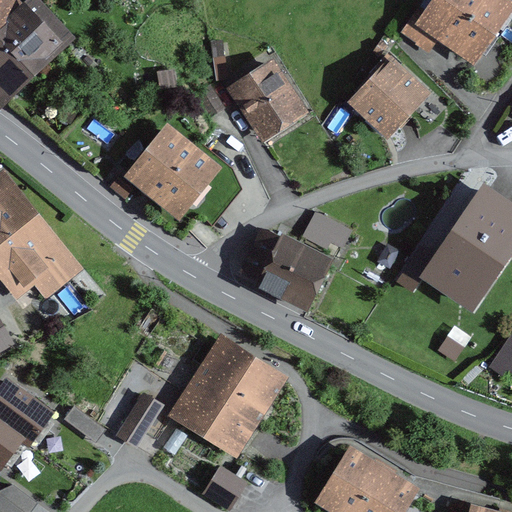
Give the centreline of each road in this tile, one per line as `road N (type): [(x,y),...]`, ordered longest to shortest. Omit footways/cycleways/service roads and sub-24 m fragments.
road 1 (secondary): [(511,432),(358,367),(197,274)]
road 2 (residential): [(511,156),(430,160),(353,180),(265,220),(197,274)]
road 3 (secondary): [(197,274),(0,137)]
road 4 (residential): [(201,511),(155,478),(121,473),(76,511)]
